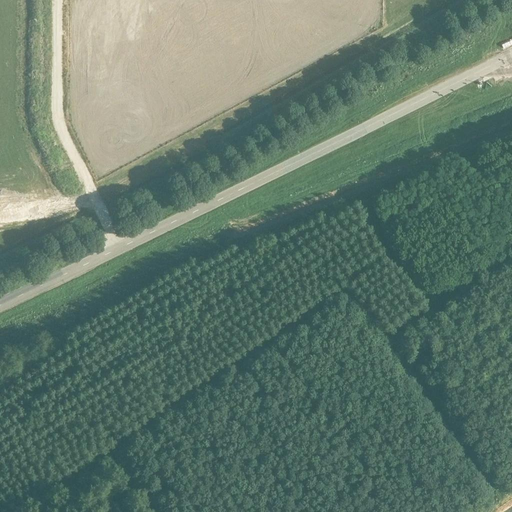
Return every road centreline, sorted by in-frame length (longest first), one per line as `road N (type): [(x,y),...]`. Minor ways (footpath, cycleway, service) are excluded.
road 1 (unclassified): [(118,249),(511,55)]
road 2 (unclassified): [(59,0),(60,127),(118,249)]
road 3 (unclassified): [(0,306),(118,249)]
